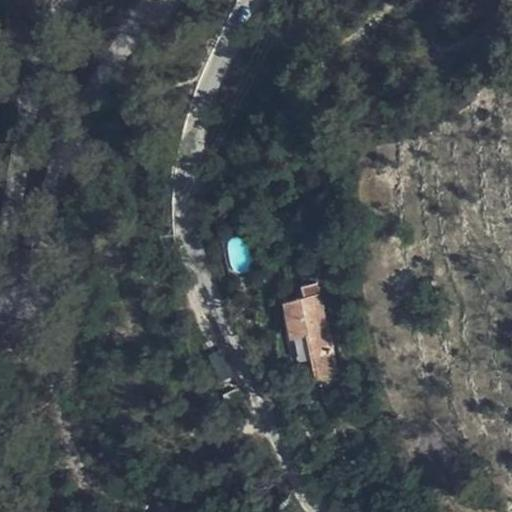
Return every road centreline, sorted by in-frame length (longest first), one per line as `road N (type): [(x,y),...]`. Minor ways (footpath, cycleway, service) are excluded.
road 1 (unclassified): [(336,511),(269,416),(189,211),(196,120),(251,0)]
road 2 (unclassified): [(143,0),(83,99),(38,275),(12,285),(0,272)]
road 3 (unclassified): [(0,260),(28,99),(74,0)]
